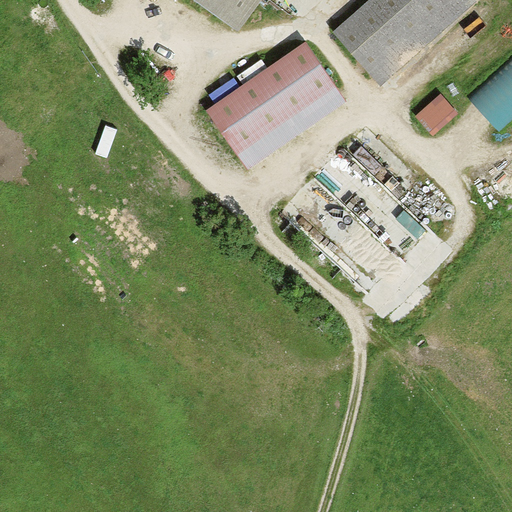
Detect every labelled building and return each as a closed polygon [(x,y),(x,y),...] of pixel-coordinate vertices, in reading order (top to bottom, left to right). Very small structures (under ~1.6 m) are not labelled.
[(208,0),(253,31),(275,0),(208,0)] [(369,0),(334,31),(369,70),(448,0),(369,0)] [(476,0),(475,0),(448,0),(369,70),(382,84),(476,0)] [(335,83),(307,42),(208,110),(236,151),(335,83)] [(507,130),(511,125),(511,65),(477,97),(507,130)] [(347,100),(335,83),(236,151),(248,168),(347,100)] [(439,95),(416,115),(430,130),(453,110),(439,95)]
